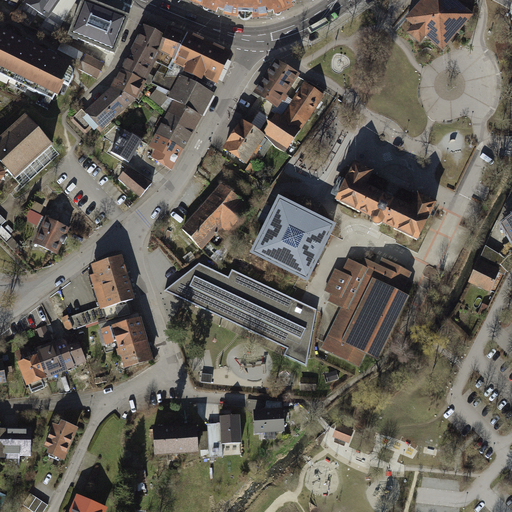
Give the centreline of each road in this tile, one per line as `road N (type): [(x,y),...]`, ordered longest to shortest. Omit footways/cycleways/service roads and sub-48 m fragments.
road 1 (residential): [(119,233),(173,190),(245,64),(250,40)]
road 2 (residential): [(119,233),(174,379),(99,402)]
road 3 (track): [(483,482),(327,445),(281,483)]
road 4 (primary): [(250,40),(137,0)]
road 5 (residential): [(99,402),(50,511)]
